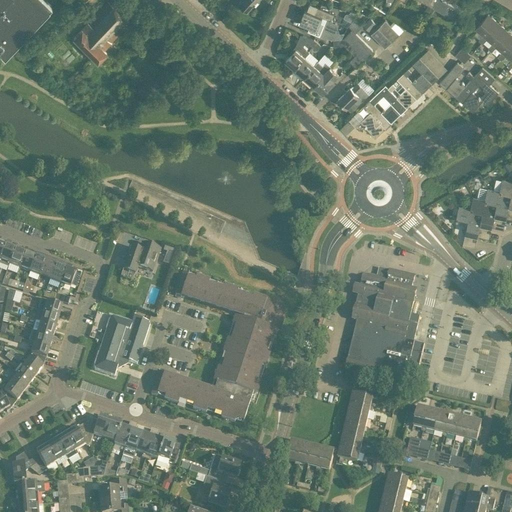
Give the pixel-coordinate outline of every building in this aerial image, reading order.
[(0,0),(0,52),(4,56),(49,9),(48,8),(51,5),(46,0),(0,0)] [(238,0),(238,1),(246,9),(254,0),(256,0),(258,1),(258,0),(238,0)] [(386,0),(387,4),(384,2),(380,9),(387,13),(393,0),(386,0)] [(428,11),(434,0),(403,0),(404,1),(404,0),(425,0),(429,2),(425,9),(428,11)] [(437,7),(455,17),(460,20),(459,22),(463,24),(465,19),(461,17),(465,11),(460,8),(460,7),(450,1),(450,0),(434,0),(428,11),(433,14),(437,7)] [(104,49),(130,20),(109,1),(74,37),(98,61),(107,52),(104,49)] [(308,31),(322,37),(334,39),(341,38),(344,32),(340,33),(336,23),(333,22),(332,18),(334,14),(317,7),(315,13),(305,9),(300,22),(310,26),(308,31)] [(343,17),(351,21),(354,16),(346,12),(343,17)] [(355,17),(357,19),(360,21),(364,17),(361,14),(359,12),(355,17)] [(475,28),(483,35),(478,40),(480,42),(498,22),(488,13),(475,28)] [(363,25),(369,31),(376,23),(370,17),(363,25)] [(385,46),(399,32),(385,18),(371,32),(385,46)] [(486,38),(492,43),(488,48),(490,50),(507,30),(498,22),(480,42),(482,43),(486,38)] [(344,37),(350,43),(365,58),(374,50),(352,29),(344,37)] [(496,47),(502,52),(498,57),(499,58),(511,43),(511,34),(507,30),(490,50),(492,51),(496,47)] [(296,48),(286,59),(295,67),(309,51),(306,49),(311,44),(315,39),(303,35),(296,48)] [(350,43),(344,37),(341,39),(334,39),(334,46),(345,45),(346,47),(350,43)] [(350,43),(346,47),(355,56),(350,61),(356,67),(365,58),(365,59),(365,58),(350,43)] [(505,55),(511,60),(507,65),(509,66),(511,62),(511,43),(499,58),(501,60),(505,55)] [(466,50),(460,58),(464,62),(471,54),(466,50)] [(309,51),(295,67),(304,75),(314,64),(317,60),(318,59),(309,51)] [(422,91),(431,83),(438,77),(419,57),(412,63),(422,73),(416,78),(415,77),(413,79),(414,80),(413,81),(422,91)] [(314,64),(304,75),(313,83),(329,65),(329,66),(330,65),(325,61),(322,64),(318,61),(317,60),(314,64)] [(457,96),(465,85),(464,84),(465,83),(463,81),(462,82),(456,77),(465,67),(457,61),(439,82),(446,88),(447,87),(456,95),(456,96),(457,96)] [(329,65),(313,83),(323,92),(336,76),(338,77),(340,75),(329,66),(329,65)] [(457,96),(456,96),(463,102),(464,102),(473,110),(482,100),(488,105),(499,92),(489,84),(495,77),(482,67),(457,96)] [(399,95),(397,97),(406,106),(415,97),(416,98),(423,91),(422,91),(413,81),(407,75),(403,72),(397,78),(406,88),(401,93),(400,92),(398,94),(399,95)] [(351,110),(358,104),(368,93),(357,82),(352,87),(351,86),(338,98),(346,107),(347,106),(351,110)] [(392,82),(388,87),(391,90),(396,86),(392,82)] [(370,99),(375,104),(383,96),(390,103),(385,108),(384,107),(382,109),(383,110),(381,111),(391,121),(391,120),(400,112),(400,113),(407,106),(406,106),(397,97),(391,90),(388,87),(385,84),(370,99)] [(375,104),(370,99),(363,105),(370,112),(364,118),(357,111),(349,119),(355,126),(361,121),(375,136),(384,127),(385,128),(392,121),(391,120),(391,121),(381,111),(375,104)] [(506,215),(506,218),(511,219),(511,181),(502,179),(500,191),(511,194),(506,215)] [(497,203),(492,227),(503,229),(505,223),(501,222),(503,214),(506,215),(511,194),(500,191),(488,188),(486,200),(497,203)] [(483,212),(477,235),(489,238),(490,232),(487,231),(489,223),(492,224),(491,227),(492,227),(497,203),(486,200),(474,197),(471,209),(483,212)] [(483,212),(471,209),(459,206),(456,218),(468,221),(463,244),(474,247),(476,240),(473,240),(475,232),(478,233),(477,235),(483,212)] [(7,241),(0,258),(0,265),(8,268),(10,264),(15,249),(10,247),(12,243),(7,241)] [(153,273),(160,250),(143,244),(140,251),(131,248),(123,270),(135,275),(138,267),(153,273)] [(163,252),(167,253),(163,264),(169,266),(175,251),(165,248),(163,252)] [(15,249),(10,264),(20,268),(25,253),(15,249)] [(25,253),(20,268),(30,272),(36,257),(25,253)] [(36,257),(30,272),(40,276),(46,261),(36,257)] [(40,276),(50,280),(57,261),(47,257),(46,261),(40,276)] [(50,283),(51,280),(60,284),(67,265),(57,261),(50,280),(43,298),(46,298),(51,284),(50,283)] [(72,267),(67,265),(60,284),(58,288),(61,290),(63,289),(64,285),(70,288),(71,286),(76,288),(80,277),(76,275),(76,273),(71,271),(72,267)] [(357,322),(346,368),(405,382),(406,377),(416,380),(425,345),(414,342),(420,316),(411,314),(415,301),(409,300),(415,276),(390,270),(390,271),(379,268),(377,277),(368,275),(365,289),(360,288),(352,321),(357,322)] [(267,296),(266,299),(253,295),(252,299),(237,294),(238,290),(225,285),(223,289),(209,285),(210,281),(196,276),(195,280),(188,278),(189,275),(183,273),(175,295),(235,315),(231,325),(235,326),(230,341),(226,340),(222,353),(226,355),(220,370),(217,368),(212,382),(216,383),(213,390),(209,389),(209,390),(158,372),(150,394),(156,396),(157,393),(165,395),(163,399),(177,404),(178,400),(193,405),(192,409),(206,413),(207,409),(222,414),(221,418),(234,423),(235,419),(243,421),(252,394),(256,395),(261,382),(257,380),(262,365),(266,367),(270,353),(266,352),(271,337),(275,338),(279,325),(281,326),(286,313),(280,301),(267,296)] [(13,302),(15,293),(9,291),(7,301),(13,302)] [(69,299),(56,295),(54,301),(68,305),(69,299)] [(38,310),(59,317),(62,307),(41,300),(38,310)] [(4,311),(11,313),(13,307),(6,305),(4,311)] [(35,321),(56,327),(59,317),(38,310),(38,311),(35,321)] [(107,333),(103,345),(101,345),(92,370),(114,377),(117,367),(118,367),(123,365),(124,361),(136,365),(150,326),(148,325),(149,324),(142,321),(141,323),(138,321),(136,324),(112,316),(112,318),(110,317),(105,333),(107,333)] [(37,333),(52,338),(56,327),(35,321),(40,323),(37,333)] [(52,338),(37,333),(32,332),(29,342),(49,348),(51,343),(55,344),(56,339),(52,338)] [(49,348),(29,342),(27,346),(33,348),(31,354),(32,354),(46,358),(49,348)] [(4,355),(6,356),(5,357),(10,361),(13,358),(8,354),(6,352),(4,355)] [(32,354),(31,357),(30,357),(24,366),(36,375),(43,367),(46,358),(32,354)] [(17,374),(30,384),(36,375),(24,366),(17,374)] [(11,383),(23,393),(30,384),(17,374),(11,383)] [(23,393),(11,383),(4,392),(17,401),(23,393)] [(1,393),(0,393),(0,412),(6,409),(8,414),(17,401),(4,392),(1,394),(1,393)] [(353,394),(350,405),(373,411),(373,408),(371,407),(373,399),(353,394)] [(373,411),(350,405),(348,416),(368,420),(370,412),(372,413),(373,411)] [(424,432),(429,410),(418,407),(413,427),(422,429),(421,431),(424,432)] [(429,410),(424,432),(426,433),(427,430),(435,432),(440,413),(429,410)] [(435,432),(443,434),(443,437),(445,437),(450,415),(440,413),(435,432)] [(450,415),(445,437),(447,438),(448,435),(456,437),(461,418),(450,415)] [(368,420),(348,416),(345,426),(368,432),(368,430),(366,429),(368,420)] [(86,439),(90,447),(92,446),(91,441),(93,435),(104,439),(110,421),(99,417),(95,429),(90,427),(86,439)] [(456,437),(464,440),(464,442),(466,442),(472,420),(461,418),(456,437)] [(472,420),(466,442),(468,443),(469,441),(477,443),(482,423),(472,420)] [(110,421),(104,439),(114,442),(113,445),(114,445),(121,424),(110,421)] [(134,423),(130,422),(127,429),(121,427),(122,425),(121,424),(114,445),(121,447),(119,451),(124,452),(134,423)] [(136,452),(142,434),(135,432),(137,425),(134,423),(124,452),(127,454),(128,450),(136,452)] [(65,435),(75,451),(85,445),(87,449),(90,447),(86,439),(90,427),(83,425),(76,429),(65,435)] [(368,432),(345,426),(343,437),(363,442),(365,433),(367,434),(368,432)] [(155,431),(151,429),(149,436),(142,434),(136,452),(142,455),(141,458),(145,460),(155,431)] [(157,460),(164,439),(163,441),(157,439),(159,432),(155,431),(145,460),(149,461),(150,458),(157,460)] [(56,441),(66,457),(75,451),(65,435),(56,441)] [(361,450),(363,442),(343,437),(340,447),(363,453),(363,451),(361,450)] [(164,439),(157,460),(158,458),(169,461),(168,464),(173,465),(178,452),(173,450),(175,443),(164,439)] [(46,446),(56,463),(66,457),(56,441),(46,446)] [(297,466),(303,444),(292,441),(287,461),(296,463),(295,466),(297,466)] [(309,466),(313,446),(303,444),(297,466),(300,467),(300,464),(309,466)] [(406,456),(417,459),(419,449),(413,447),(414,445),(409,444),(409,446),(406,456)] [(39,457),(46,469),(56,463),(46,446),(36,453),(38,457),(39,457)] [(309,466),(317,468),(316,471),(318,471),(324,449),(313,446),(309,466)] [(357,463),(359,454),(362,455),(363,453),(340,447),(338,458),(357,463)] [(324,449),(318,471),(321,472),(322,469),(330,471),(335,451),(324,449)] [(427,461),(430,452),(419,449),(417,459),(427,461)] [(46,469),(39,457),(38,457),(29,463),(24,454),(15,459),(16,466),(12,466),(14,485),(35,484),(35,483),(26,484),(24,471),(36,464),(42,474),(47,471),(46,469)] [(240,464),(222,458),(216,456),(212,469),(235,477),(240,464)] [(182,463),(181,468),(189,471),(190,465),(182,463)] [(199,467),(191,465),(189,472),(196,474),(199,467)] [(381,469),(377,468),(374,467),(372,474),(379,475),(381,470),(381,469)] [(210,479),(212,472),(200,468),(197,474),(206,478),(210,479)] [(133,470),(131,476),(138,479),(139,477),(141,472),(133,470)] [(386,487),(409,492),(409,490),(407,490),(409,481),(389,476),(386,487)] [(210,479),(206,478),(202,490),(211,493),(208,503),(225,509),(230,494),(217,490),(219,482),(210,479)] [(110,482),(111,490),(99,491),(100,503),(118,501),(117,493),(122,493),(122,495),(127,494),(126,480),(110,482)] [(35,484),(14,485),(14,486),(16,486),(17,496),(36,495),(36,494),(44,493),(44,483),(36,484),(35,484)] [(424,496),(439,499),(441,489),(431,486),(430,491),(428,490),(426,496),(424,495),(424,496)] [(409,492),(386,487),(384,497),(404,502),(412,504),(413,500),(410,499),(412,493),(409,492)] [(171,489),(169,495),(175,498),(177,492),(171,489)] [(36,495),(17,496),(18,508),(37,506),(36,495)] [(467,506),(489,511),(490,509),(486,508),(488,500),(469,495),(467,506)] [(426,508),(436,510),(439,499),(424,496),(423,502),(418,501),(417,505),(426,507),(426,508)] [(381,508),(398,511),(403,511),(404,511),(402,510),(404,502),(384,497),(381,508)] [(101,511),(128,511),(128,506),(118,506),(118,501),(100,503),(101,511)]
